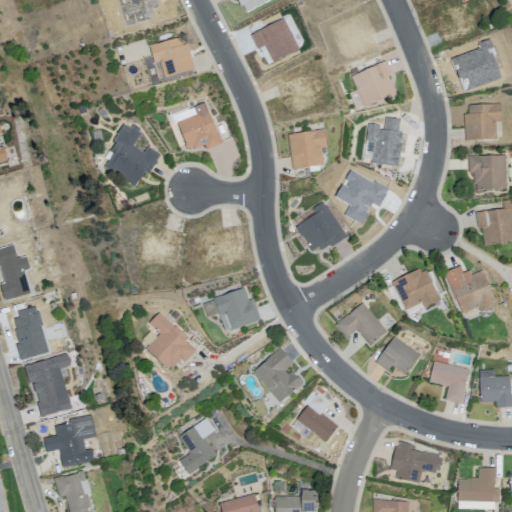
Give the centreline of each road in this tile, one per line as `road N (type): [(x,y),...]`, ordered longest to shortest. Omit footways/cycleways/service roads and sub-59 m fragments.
road 1 (residential): [(385,406),(316,350),(293,311),(270,247),(262,133),(202,0)]
road 2 (residential): [(293,311),(352,276),(420,219),(437,150),(436,104),(393,0)]
road 3 (residential): [(37,511),(0,383)]
road 4 (residential): [(385,406),(450,431),(511,437)]
